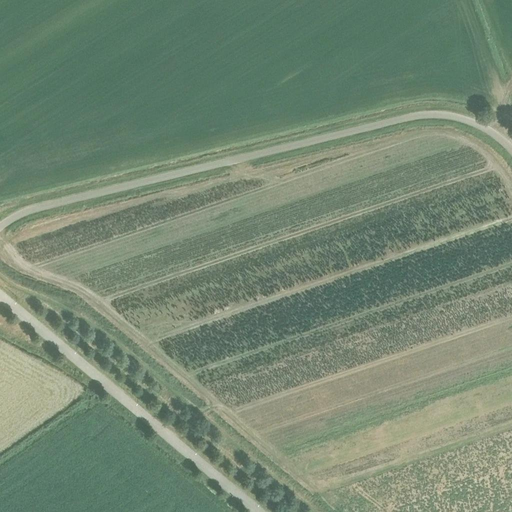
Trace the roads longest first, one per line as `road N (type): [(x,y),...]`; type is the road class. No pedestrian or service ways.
road 1 (unclassified): [(511,150),(457,114),(425,114),(41,209),(0,229)]
road 2 (tertiary): [(254,511),(0,297)]
